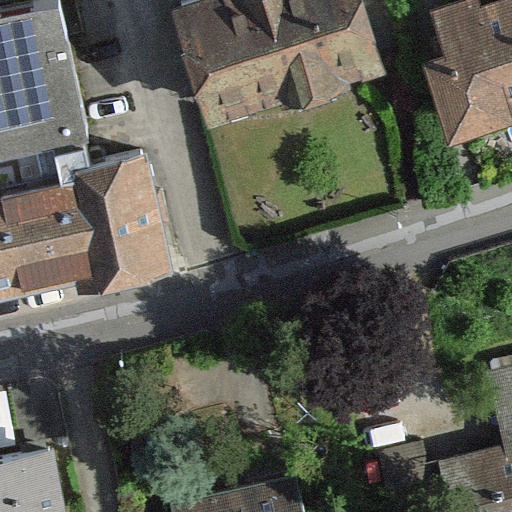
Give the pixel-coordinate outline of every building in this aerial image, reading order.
[(0,281),(88,262),(91,276),(174,258),(147,133),(88,146),(56,0),(19,0),(0,4),(0,281)] [(176,0),(212,109),(386,52),(368,0),(176,0)] [(424,44),(452,123),(511,101),(511,0),(431,0),(444,36),(424,44)] [(468,511),(511,511),(511,366),(490,372),(508,441),(454,455),(468,511)] [(0,438),(26,433),(14,378),(0,380),(0,438)] [(0,511),(63,511),(50,438),(0,446),(0,511)] [(175,502),(176,511),(300,511),(294,478),(175,502)]
